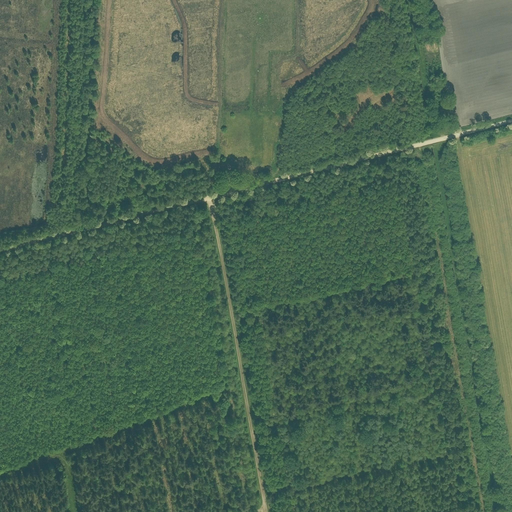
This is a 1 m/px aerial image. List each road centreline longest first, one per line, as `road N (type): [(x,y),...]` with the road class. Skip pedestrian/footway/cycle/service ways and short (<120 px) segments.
road 1 (track): [(484,511),(420,144)]
road 2 (track): [(94,0),(81,229)]
road 3 (track): [(420,144),(222,194)]
road 4 (track): [(209,197),(244,382)]
road 5 (track): [(209,197),(81,229)]
road 6 (track): [(244,382),(264,501)]
